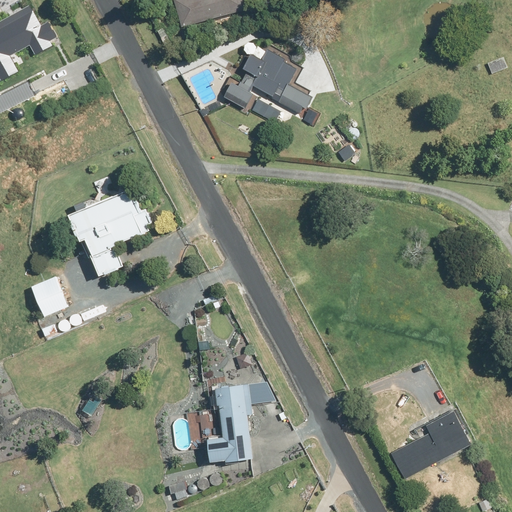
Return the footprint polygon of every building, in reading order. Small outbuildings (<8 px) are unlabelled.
[(172,0),(180,25),(244,8),(242,0),(172,0)] [(58,47),(36,3),(0,21),(0,62),(34,46),(39,56),(58,47)] [(280,56),(262,47),(257,58),(245,52),(238,68),(243,71),(238,83),(226,78),(217,98),(243,110),(252,92),(299,114),(301,110),(305,112),(314,94),(288,81),(295,66),(280,59),(280,56)] [(507,66),(503,55),(484,63),(489,74),(507,66)] [(38,98),(32,83),(0,97),(0,108),(2,114),(38,98)] [(148,209),(140,188),(76,215),(87,241),(92,239),(108,276),(129,267),(120,245),(156,231),(153,223),(157,221),(152,208),(148,209)] [(76,306),(62,274),(35,285),(49,318),(76,306)] [(249,350),(238,355),(244,368),(256,363),(249,350)] [(257,414),(253,384),(217,389),(219,404),(225,404),(229,436),(215,438),(218,464),(259,459),(254,414),(257,414)] [(85,410),(93,416),(108,395),(99,389),(85,410)] [(278,398),(265,403),(271,420),(285,415),(278,398)] [(403,478),(469,443),(450,410),(423,425),(426,430),(388,451),(403,478)] [(490,506),(477,473),(467,477),(480,510),(490,506)] [(186,482),(172,485),(176,500),(189,497),(186,482)]
